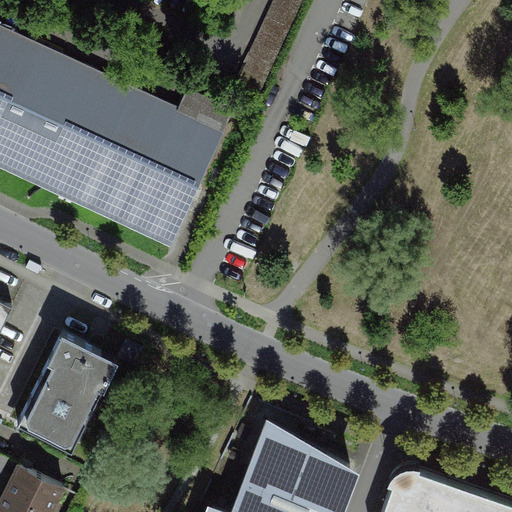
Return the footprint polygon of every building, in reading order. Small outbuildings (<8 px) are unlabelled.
[(274,0),(235,87),(259,98),(303,0),(274,0)] [(0,162),(173,243),(226,129),(178,106),(0,24),(0,162)] [(0,332),(14,303),(0,296),(0,332)] [(92,342),(64,329),(19,419),(74,445),(118,356),(92,342)] [(230,511),(215,506),(213,511),(333,511),(357,454),(272,421),(238,511),(230,511)] [(0,474),(9,455),(0,450),(0,474)] [(0,511),(48,511),(63,481),(13,458),(0,486),(0,511)] [(394,479),(382,511),(511,511),(511,497),(421,466),(420,463),(415,462),(410,462),(404,464),(399,466),(395,471),(392,476),(394,479)]
